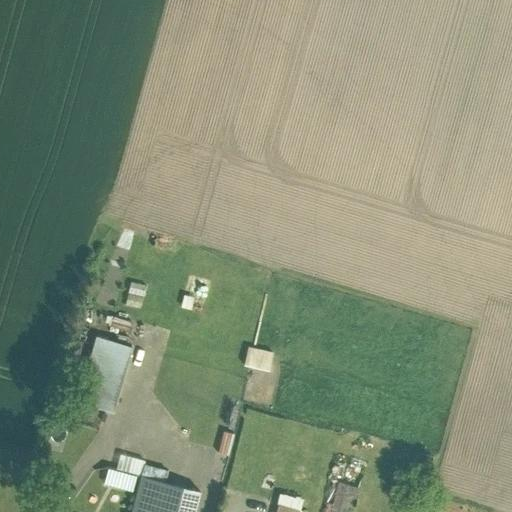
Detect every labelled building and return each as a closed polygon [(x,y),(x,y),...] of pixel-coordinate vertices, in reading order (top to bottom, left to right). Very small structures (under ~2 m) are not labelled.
[(136,344),(99,335),(82,401),(119,410),(136,344)] [(246,343),(242,362),(269,368),(273,349),(246,343)] [(138,473),(112,466),(108,483),(133,490),(138,473)] [(352,494),(357,479),(341,473),(327,511),(343,511),(350,494),(352,494)] [(197,511),(203,490),(144,475),(134,511),(197,511)] [(301,511),(302,507),(283,502),(280,511),(301,511)]
